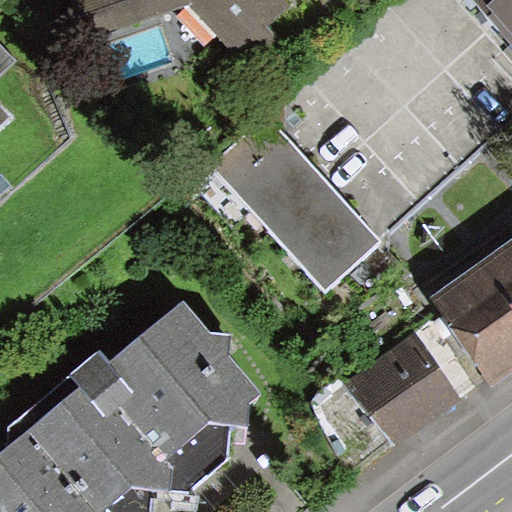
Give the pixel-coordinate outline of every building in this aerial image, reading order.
[(70,0),(86,40),(191,4),(238,50),(299,0),(70,0)] [(474,0),(488,16),(494,10),(488,5),(492,0),(474,0)] [(511,0),(492,0),(488,5),(494,10),(488,16),(511,43),(511,0)] [(0,111),(9,103),(0,93),(0,111)] [(219,173),(325,288),(380,239),(276,123),(273,119),(219,173)] [(511,376),(511,240),(423,305),(495,389),(511,376)] [(8,447),(0,454),(0,511),(152,511),(153,491),(188,493),(228,457),(232,426),(248,425),(252,401),(260,394),(227,354),(234,335),(214,334),(184,299),(111,362),(100,351),(9,427),(8,447)] [(413,336),(346,387),(399,456),(466,405),(413,336)]
